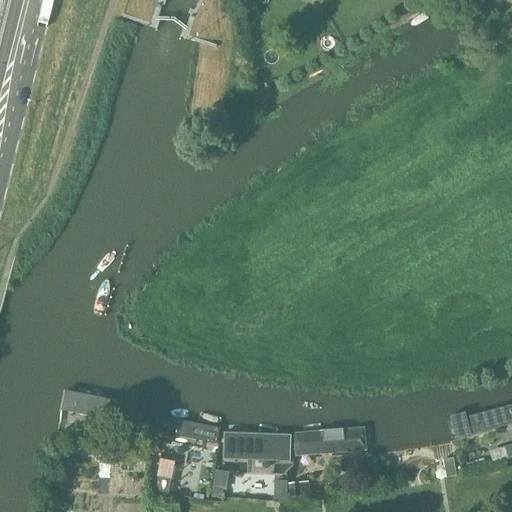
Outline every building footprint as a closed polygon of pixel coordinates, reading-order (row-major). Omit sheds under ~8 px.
[(143,437),(147,411),(71,397),(66,423),(143,437)] [(511,410),(452,424),(456,440),(511,427),(511,410)] [(218,453),(223,429),(151,415),(146,439),(218,453)] [(453,441),(450,423),(372,434),(374,452),(453,441)] [(73,430),(70,444),(86,447),(89,433),(73,430)] [(371,457),(369,432),(296,437),(298,462),(371,457)] [(293,438),(227,437),(227,464),(293,465),(293,438)] [(228,475),(216,473),(213,490),(225,492),(228,475)] [(158,478),(157,493),(169,496),(172,481),(158,478)] [(290,486),(292,498),(303,497),(302,485),(290,486)]
